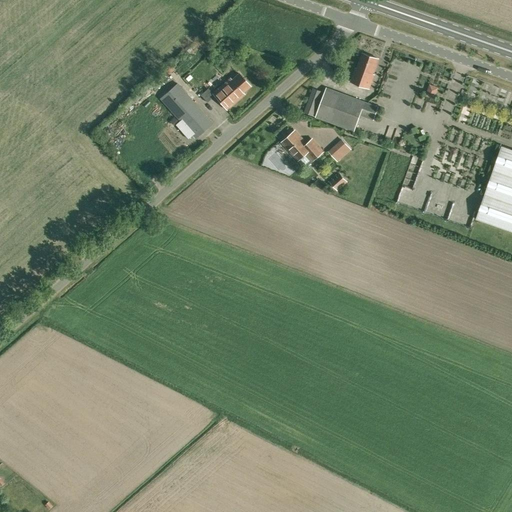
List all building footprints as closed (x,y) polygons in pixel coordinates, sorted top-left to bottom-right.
[(355,67),(350,81),(369,88),(374,74),(372,73),(378,58),(363,53),(357,68),(355,67)] [(243,92),(250,86),(239,73),(232,79),(230,78),(212,93),(227,110),(244,94),(243,92)] [(212,123),(191,99),(177,83),(160,99),(195,138),(212,123)] [(453,84),(448,96),(459,100),(464,88),(453,84)] [(320,91),(313,88),(304,112),(311,115),(320,91)] [(378,106),(364,102),(326,88),(316,117),(354,130),(360,115),(373,119),(378,106)] [(106,128),(101,133),(107,138),(111,133),(106,128)] [(295,131),(282,142),(298,160),(306,152),(313,160),(323,151),(312,139),(307,144),(295,131)] [(342,162),(356,149),(348,141),(335,154),(342,162)] [(511,149),(501,146),(475,219),(511,232),(511,149)] [(415,164),(409,179),(418,183),(424,167),(415,164)] [(339,174),(337,176),(338,178),(334,181),(333,179),(330,182),(337,189),(346,181),(339,174)]
